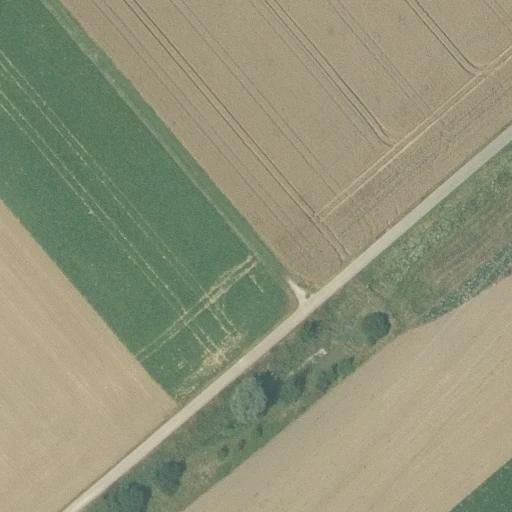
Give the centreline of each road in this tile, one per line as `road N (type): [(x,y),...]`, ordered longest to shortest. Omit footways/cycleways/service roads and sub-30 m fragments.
road 1 (track): [(71,511),(511,135)]
road 2 (track): [(308,308),(45,0)]
